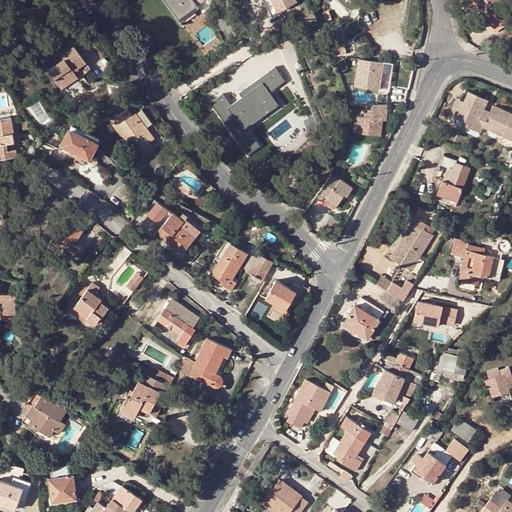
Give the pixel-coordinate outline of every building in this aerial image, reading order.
[(164,0),(178,20),(197,7),(192,0),(164,0)] [(294,0),(271,0),(264,4),(269,14),(295,1),(294,0)] [(499,0),(473,0),(483,13),(481,15),(494,32),(508,21),(500,10),(504,7),(499,0)] [(188,26),(203,16),(197,8),(182,18),(188,26)] [(47,70),(58,86),(76,75),(77,77),(89,69),(74,46),(60,54),(63,59),(47,70)] [(384,60),(361,55),(355,82),(378,87),(384,60)] [(248,155),(260,146),(245,124),(264,111),(265,112),(275,105),(267,94),(285,81),(274,67),(239,92),(242,97),(231,105),(222,93),(210,102),(248,155)] [(76,75),(58,86),(60,89),(77,77),(76,75)] [(456,119),(462,121),(466,123),(465,126),(479,132),(482,126),(484,121),(478,118),(481,111),(483,108),(486,101),(469,92),(464,102),(456,119)] [(449,115),(456,119),(464,102),(457,99),(449,115)] [(139,100),(128,107),(133,114),(136,112),(141,109),(144,107),(139,100)] [(363,117),(358,116),(357,125),(354,124),(353,131),(380,134),(382,119),(385,119),(387,104),(371,104),(371,110),(364,109),(363,117)] [(484,121),(482,126),(511,140),(511,114),(492,105),(489,111),(487,114),(481,111),(478,118),(484,121)] [(126,143),(132,139),(134,137),(141,147),(149,141),(151,144),(161,137),(141,109),(136,112),(133,114),(128,107),(116,116),(118,119),(112,123),(126,143)] [(5,143),(13,142),(10,117),(0,117),(0,158),(15,157),(14,149),(5,150),(5,143)] [(314,117),(304,121),(307,130),(317,125),(314,117)] [(61,146),(78,154),(83,156),(88,158),(98,138),(71,125),(61,146)] [(134,137),(132,139),(141,152),(151,144),(149,141),(141,147),(134,137)] [(14,149),(13,142),(5,143),(5,150),(14,149)] [(438,163),(447,166),(452,168),(447,182),(442,180),(437,194),(457,201),(469,168),(454,162),(455,160),(443,156),(444,154),(442,154),(438,163)] [(447,166),(438,163),(433,177),(442,180),(447,166)] [(452,168),(447,166),(442,180),(447,182),(452,168)] [(330,173),(319,191),(327,197),(324,202),(334,208),(341,197),(344,193),(347,195),(352,186),(340,178),(339,179),(330,173)] [(213,192),(209,196),(215,201),(219,198),(214,194),(214,193),(213,192)] [(166,211),(168,209),(157,202),(147,214),(157,222),(166,211)] [(173,212),(171,214),(159,228),(169,236),(170,234),(173,237),(169,242),(182,253),(195,238),(182,227),(180,225),(183,221),(173,212)] [(74,244),(78,238),(74,237),(79,228),(64,219),(49,242),(74,257),(80,249),(74,244)] [(413,222),(391,258),(410,269),(432,234),(413,222)] [(74,237),(78,238),(83,230),(79,228),(74,237)] [(169,236),(159,228),(157,231),(169,242),(173,237),(170,234),(169,236)] [(468,241),(454,237),(451,253),(464,256),(459,279),(477,283),(479,275),(499,279),(503,259),(467,250),(468,241)] [(510,247),(511,244),(511,242),(509,240),(507,238),(505,237),(502,238),(500,239),(498,241),(497,243),(497,245),(498,248),(500,250),(502,251),(505,251),(507,251),(509,249),(510,247)] [(212,274),(218,278),(222,280),(220,283),(231,290),(236,282),(232,280),(248,253),(230,243),(212,274)] [(249,270),(248,272),(265,282),(265,281),(263,280),(266,274),(269,269),(273,262),(259,253),(256,258),(249,270)] [(245,268),(249,270),(256,258),(252,255),(245,268)] [(285,268),(273,262),(269,269),(281,274),(285,268)] [(133,291),(144,277),(137,272),(126,286),(133,291)] [(265,298),(275,303),(286,309),(289,303),(291,299),(295,300),(302,289),(293,284),(290,288),(276,280),(265,298)] [(392,282),(387,290),(403,300),(413,285),(407,281),(402,288),(392,282)] [(82,296),(74,306),(88,317),(87,319),(94,324),(101,317),(102,317),(102,316),(108,308),(100,302),(101,299),(94,294),(99,288),(92,282),(89,286),(82,296)] [(79,293),(82,296),(89,286),(86,284),(79,293)] [(386,291),(382,297),(387,301),(386,302),(397,309),(402,301),(386,291)] [(16,294),(0,293),(0,313),(15,314),(16,294)] [(355,304),(343,323),(368,339),(380,320),(379,319),(383,311),(361,297),(356,304),(355,304)] [(172,298),(158,319),(182,335),(189,326),(192,328),(200,317),(172,298)] [(455,309),(418,301),(413,320),(438,326),(439,321),(441,313),(453,316),(455,309)] [(286,309),(275,303),(271,309),(283,315),(284,312),(286,313),(288,310),(286,309)] [(88,317),(74,306),(71,311),(85,321),(87,319),(88,317)] [(453,316),(441,313),(439,321),(451,323),(453,316)] [(192,328),(189,326),(182,335),(177,342),(184,346),(196,330),(192,328)] [(179,370),(214,386),(219,386),(222,383),(222,380),(219,376),(215,373),(223,356),(227,358),(231,350),(207,338),(196,362),(185,357),(179,370)] [(437,369),(444,370),(444,369),(464,373),(468,358),(445,352),(440,356),(437,369)] [(399,353),(394,363),(408,369),(413,358),(399,353)] [(66,362),(73,367),(80,359),(73,354),(66,362)] [(408,369),(394,363),(391,371),(404,378),(408,369)] [(492,396),(501,393),(509,390),(508,388),(511,386),(511,376),(511,374),(504,377),(504,375),(501,376),(498,368),(487,371),(490,379),(485,381),(488,388),(489,387),(492,396)] [(404,378),(391,371),(385,369),(379,381),(378,381),(372,392),(382,397),(383,393),(395,399),(398,393),(404,378)] [(415,375),(416,372),(408,369),(404,378),(413,382),(418,384),(422,378),(415,375)] [(444,369),(444,370),(442,375),(463,380),(464,373),(444,369)] [(331,391),(306,378),(288,412),(291,414),(287,421),(301,428),(312,406),(321,411),(331,391)] [(394,410),(383,424),(391,429),(418,384),(413,382),(404,378),(398,393),(406,396),(397,412),(394,410)] [(120,409),(132,415),(136,406),(139,408),(149,413),(160,391),(139,380),(132,394),(129,392),(120,409)] [(383,393),(382,397),(394,402),(395,399),(383,393)] [(66,411),(42,394),(26,417),(28,418),(27,422),(49,437),(60,420),(66,411)] [(404,411),(397,422),(411,430),(418,419),(404,411)] [(333,453),(338,456),(343,459),(341,462),(355,471),(361,461),(355,457),(370,432),(346,417),(341,426),(347,430),(340,441),(333,453)] [(459,418),(451,429),(468,441),(476,430),(459,418)] [(60,420),(49,437),(56,438),(66,424),(60,420)] [(423,435),(430,440),(438,429),(431,424),(423,435)] [(430,440),(434,442),(435,443),(443,432),(438,429),(430,440)] [(340,441),(334,437),(326,448),(333,453),(340,441)] [(454,438),(445,450),(460,461),(468,449),(454,438)] [(435,443),(434,442),(424,457),(418,453),(412,461),(416,465),(411,471),(431,485),(446,464),(434,456),(440,447),(435,443)] [(64,465),(55,467),(56,477),(49,478),(52,503),(77,499),(73,475),(70,475),(69,465),(64,465)] [(23,488),(19,497),(24,499),(29,485),(13,478),(12,483),(23,488)] [(0,503),(15,509),(19,497),(23,488),(12,483),(0,479),(0,503)] [(280,480),(263,502),(276,511),(299,511),(308,501),(280,480)] [(97,488),(100,490),(104,493),(112,499),(120,487),(112,481),(97,488)] [(126,508),(136,495),(122,485),(120,487),(112,499),(126,508)] [(100,490),(94,499),(98,502),(104,493),(100,490)] [(132,511),(141,499),(136,495),(126,508),(131,511),(132,511)] [(423,495),(418,502),(427,508),(432,501),(423,495)] [(98,502),(94,499),(86,510),(88,511),(111,511),(105,508),(98,502)] [(105,508),(111,511),(123,511),(126,508),(112,499),(105,508)] [(491,499),(482,511),(483,511),(511,511),(511,502),(508,499),(502,507),(491,499)]
